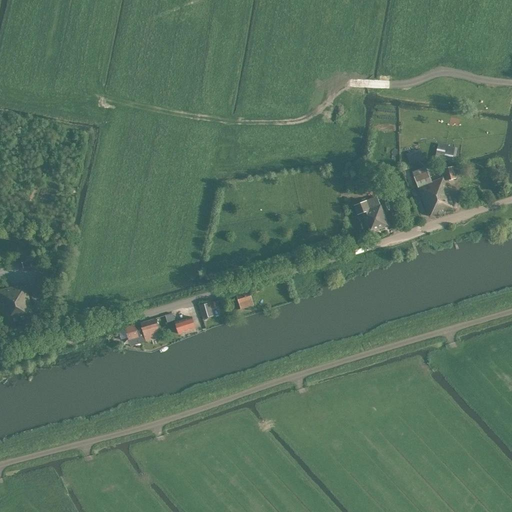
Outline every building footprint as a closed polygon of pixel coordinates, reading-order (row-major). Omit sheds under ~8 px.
[(437,139),(434,154),(454,158),(457,143),(437,139)] [(419,144),(405,149),(409,159),(423,154),(419,144)] [(454,174),(453,170),(451,162),(443,164),(446,176),(454,174)] [(426,167),(413,172),(428,212),(434,209),(435,210),(454,203),(453,201),(442,172),(430,177),(426,167)] [(387,221),(375,192),(364,196),(353,200),(357,210),(361,209),(368,228),(387,221)] [(38,248),(20,252),(23,264),(40,260),(38,248)] [(16,281),(0,284),(0,302),(4,319),(32,312),(24,281),(16,282),(16,281)] [(235,290),(240,304),(242,304),(253,300),(248,286),(235,290)] [(202,314),(206,313),(212,311),(208,298),(198,301),(201,310),(202,314)] [(190,313),(183,315),(175,317),(178,329),(186,327),(194,325),(190,313)] [(137,323),(142,338),(145,337),(160,332),(155,314),(139,318),(141,322),(137,323)] [(142,338),(137,323),(135,324),(134,320),(124,323),(127,335),(129,341),(142,338)]
